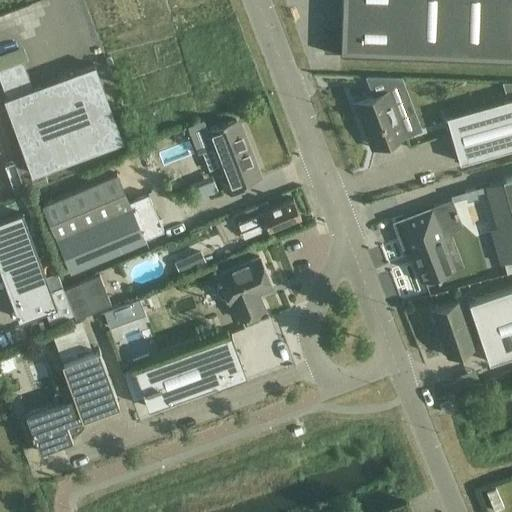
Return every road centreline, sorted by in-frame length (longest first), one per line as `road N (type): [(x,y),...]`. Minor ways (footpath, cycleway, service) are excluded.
road 1 (residential): [(348,241),(257,0)]
road 2 (residential): [(332,393),(307,332),(348,241)]
road 3 (unclassified): [(456,511),(398,367)]
road 4 (residential): [(398,367),(348,241)]
